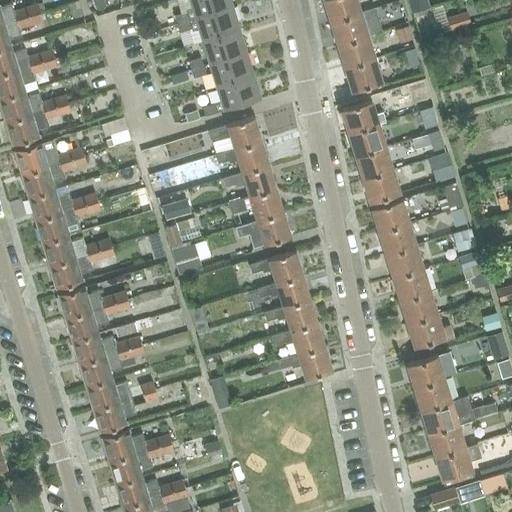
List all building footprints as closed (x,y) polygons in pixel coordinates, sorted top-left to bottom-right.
[(94,0),(97,8),(105,6),(103,0),(94,0)] [(194,18),(232,6),(230,0),(189,0),(191,7),(185,9),(186,12),(174,15),(176,24),(189,20),(195,18),(194,18)] [(360,11),(356,0),(323,0),(330,20),(360,11)] [(30,23),(26,7),(14,11),(11,3),(0,6),(0,23),(16,19),(18,26),(30,23)] [(26,7),(30,23),(42,19),(38,3),(26,7)] [(201,41),(239,29),(232,6),(194,18),(195,18),(189,20),(191,28),(192,30),(198,28),(201,41)] [(367,34),(360,12),(360,11),(330,20),(337,43),(367,34)] [(467,11),(447,17),(451,31),(471,25),(467,11)] [(21,34),(18,26),(16,19),(0,23),(0,48),(11,45),(9,37),(21,34)] [(189,20),(176,24),(179,32),(191,28),(189,20)] [(401,42),(411,39),(412,39),(407,23),(396,27),(401,42)] [(208,64),(246,52),(239,29),(201,41),(208,64)] [(374,57),(367,36),(367,34),(337,43),(344,67),(374,57)] [(44,68),(40,53),(28,56),(25,49),(14,52),(11,45),(0,48),(0,73),(30,64),(32,72),(44,68)] [(408,67),(418,64),(413,48),(403,52),(408,67)] [(40,53),(44,68),(56,65),(52,49),(40,53)] [(216,87),(253,75),(246,52),(208,64),(216,87)] [(190,69),(203,66),(200,57),(188,61),(190,69)] [(374,57),(344,67),(352,90),(381,81),(374,57)] [(35,79),(32,72),(30,64),(0,73),(0,97),(25,90),(23,83),(35,79)] [(203,66),(190,69),(193,78),(205,74),(203,66)] [(205,116),(260,99),(253,75),(216,87),(220,101),(214,103),(214,104),(202,107),(205,116)] [(403,110),(424,106),(420,87),(399,92),(403,110)] [(58,114),(53,98),(42,102),(39,94),(27,98),(25,90),(0,97),(0,104),(5,121),(44,110),(46,117),(58,114)] [(53,98),(58,114),(70,110),(66,94),(53,98)] [(378,122),(371,100),(371,99),(341,108),(348,131),(378,122)] [(48,125),(46,117),(44,110),(5,121),(12,144),(39,136),(37,128),(48,125)] [(260,139),(253,116),(253,115),(227,123),(228,124),(220,126),(220,125),(208,129),(210,138),(220,135),(221,140),(231,136),(235,147),(260,139)] [(385,145),(378,123),(378,122),(348,131),(355,154),(385,145)] [(432,151),(443,148),(438,130),(427,133),(432,151)] [(242,171),(268,163),(260,139),(235,147),(235,148),(227,150),(227,149),(215,153),(217,161),(227,159),(228,160),(238,156),(242,171)] [(74,166),(69,150),(57,154),(55,146),(44,150),(41,142),(14,150),(21,173),(60,162),(62,170),(74,166)] [(362,177),(392,168),(385,145),(355,154),(362,177)] [(69,150),(74,166),(86,163),(81,147),(69,150)] [(100,162),(120,159),(119,150),(99,153),(100,162)] [(422,160),(426,184),(447,180),(442,156),(422,160)] [(64,177),(62,170),(60,162),(21,173),(28,196),(55,188),(53,181),(64,177)] [(249,195),(275,187),(268,163),(242,171),(242,172),(235,174),(235,173),(222,177),(225,185),(235,182),(237,186),(246,184),(249,195)] [(369,201),(399,192),(392,168),(362,177),(369,201)] [(257,219),(282,211),(275,187),(249,195),(229,201),(232,212),(253,206),(257,219)] [(88,212),(83,196),(71,199),(69,192),(57,195),(55,188),(28,196),(35,219),(73,207),(76,215),(88,212)] [(83,196),(88,212),(100,208),(95,192),(83,196)] [(379,230),(408,221),(401,198),(371,207),(379,230)] [(78,222),(76,215),(73,207),(35,219),(42,242),(69,234),(67,226),(78,222)] [(253,246),(290,235),(282,211),(257,219),(235,225),(238,236),(248,232),(253,246)] [(164,228),(169,246),(181,243),(181,241),(200,235),(195,217),(175,223),(176,224),(164,228)] [(386,254),(416,245),(408,221),(379,230),(386,254)] [(102,257),(97,241),(85,245),(83,237),(71,241),(69,234),(42,242),(49,265),(87,253),(90,261),(102,257)] [(97,241),(102,257),(114,253),(109,237),(97,241)] [(178,274),(201,268),(194,244),(171,251),(178,274)] [(393,278),(423,268),(416,245),(386,254),(393,278)] [(302,273),(294,250),(294,249),(268,257),(269,258),(261,260),(261,259),(249,263),(251,271),(261,268),(263,273),(272,270),(276,281),(302,273)] [(92,268),(90,261),(87,253),(49,265),(56,288),(83,280),(81,271),(92,268)] [(400,300),(430,291),(423,268),(393,278),(400,300)] [(283,305),(309,297),(302,273),(276,281),(276,282),(269,285),(268,284),(256,287),(259,296),(268,293),(270,296),(279,293),(283,305)] [(118,310),(113,294),(101,297),(99,290),(87,294),(85,285),(58,294),(65,317),(103,305),(106,313),(118,310)] [(113,294),(118,310),(130,306),(125,290),(113,294)] [(437,314),(430,291),(400,300),(407,323),(437,314)] [(291,329),(316,321),(309,297),(283,305),(284,306),(276,308),(276,307),(264,311),(266,319),(275,316),(277,320),(287,317),(291,329)] [(108,321),(106,313),(103,305),(65,317),(72,340),(99,332),(96,324),(108,321)] [(450,325),(441,328),(437,314),(407,323),(414,346),(444,336),(445,340),(454,338),(450,325)] [(136,320),(114,327),(117,337),(139,330),(136,320)] [(298,352),(323,344),(316,321),(291,329),(291,330),(283,332),(283,331),(271,335),(274,343),(282,340),(284,345),(295,342),(298,352)] [(102,331),(99,332),(72,340),(79,362),(117,351),(120,359),(131,355),(127,339),(115,343),(112,336),(104,338),(102,331)] [(127,339),(131,355),(144,351),(139,335),(127,339)] [(489,362),(498,360),(493,338),(483,341),(489,362)] [(291,368),(302,365),(305,377),(331,369),(323,344),(298,352),(298,353),(291,355),(278,358),(281,367),(290,364),(291,368)] [(122,366),(120,359),(117,351),(79,362),(86,385),(113,377),(110,370),(122,366)] [(443,377),(441,371),(451,368),(446,351),(406,362),(414,386),(443,377)] [(145,400),(141,384),(128,388),(126,381),(115,384),(113,377),(86,385),(92,408),(131,396),(133,404),(145,400)] [(421,409),(450,400),(443,377),(414,386),(421,409)] [(141,384),(145,400),(158,397),(153,381),(141,384)] [(450,400),(421,409),(428,432),(457,423),(497,411),(494,402),(483,405),(483,404),(471,408),(467,395),(450,400)] [(136,411),(133,404),(131,396),(92,408),(100,431),(127,423),(124,415),(136,411)] [(464,446),(458,424),(457,423),(428,432),(435,455),(464,446)] [(131,437),(129,429),(101,437),(109,460),(147,449),(149,456),(161,453),(157,437),(145,440),(142,433),(131,437)] [(161,453),(172,449),(173,449),(169,433),(157,437),(161,453)] [(442,478),(471,469),(464,446),(435,455),(442,478)] [(152,464),(149,456),(147,449),(109,460),(115,483),(143,475),(140,467),(152,464)] [(175,498),(170,482),(158,486),(156,478),(145,482),(143,475),(115,483),(122,505),(161,494),(163,502),(175,498)] [(175,498),(186,495),(187,494),(183,479),(170,482),(175,498)] [(429,494),(433,507),(458,500),(454,487),(429,494)] [(155,511),(165,509),(163,502),(161,494),(122,505),(124,511),(155,511)] [(222,511),(243,511),(238,496),(231,498),(234,506),(221,510),(222,511)] [(0,511),(13,511),(10,499),(0,501),(0,511)]
